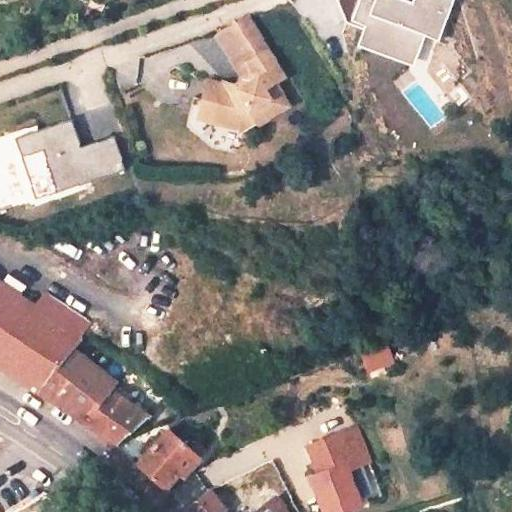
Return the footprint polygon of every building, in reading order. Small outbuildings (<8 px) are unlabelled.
[(446,42),(461,2),(457,0),(421,0),(419,6),(404,0),(345,0),(343,1),(352,23),(370,32),(366,42),(401,56),(406,43),(424,50),(430,35),(446,42)] [(250,81),(241,87),(230,85),(229,87),(213,83),(209,102),(220,105),(217,123),(249,132),(262,124),(264,126),(294,108),(280,85),(290,79),(254,19),(224,37),(250,81)] [(401,56),(366,42),(364,47),(417,68),(424,50),(406,43),(401,56)] [(220,105),(209,102),(199,99),(192,128),(219,150),(242,156),(249,132),(217,123),(220,105)] [(22,138),(42,199),(131,170),(120,136),(87,147),(78,120),(22,138)] [(0,367),(109,436),(120,444),(146,424),(149,427),(157,419),(116,391),(121,384),(76,353),(83,341),(80,338),(91,322),(47,292),(36,308),(0,283),(0,367)] [(393,360),(385,342),(363,350),(370,369),(393,360)] [(191,467),(202,455),(169,425),(120,444),(123,447),(127,450),(130,452),(134,456),(137,458),(140,462),(144,464),(147,468),(150,471),(154,474),(157,477),(160,480),(163,483),(167,487),(189,464),(191,467)] [(363,498),(348,460),(371,451),(359,425),(313,442),(325,469),(315,473),(332,510),(363,498)] [(220,511),(228,506),(214,489),(189,511),(190,511),(220,511)] [(288,511),(278,494),(253,511),(288,511)]
